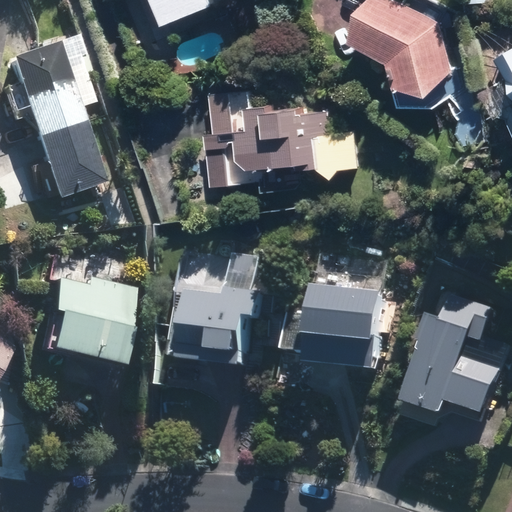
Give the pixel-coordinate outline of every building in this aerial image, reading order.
[(227,7),(223,0),(169,0),(181,27),(227,7)] [(452,24),(406,0),(388,0),(369,44),(406,65),(412,88),(447,99),(465,76),(452,24)] [(71,67),(22,83),(63,202),(111,185),(86,110),(99,105),(85,68),(73,73),(71,67)] [(323,105),(284,107),(258,109),(257,91),(218,93),(221,135),(215,136),(219,187),(289,182),(288,169),(319,167),(320,171),(331,170),(344,180),(352,170),(370,169),(366,132),(342,134),(340,114),(323,105)] [(89,290),(66,285),(50,356),(127,375),(143,293),(91,282),(89,290)] [(407,299),(324,291),(321,317),(293,315),(290,352),(318,355),(317,366),(393,374),(396,344),(403,344),(407,299)] [(511,312),(498,308),(445,291),(403,419),(495,449),(511,397),(511,312)] [(272,298),(240,294),(239,301),(204,297),(196,363),(261,371),(268,317),(269,317),(272,298)] [(0,386),(20,356),(0,342),(0,386)]
